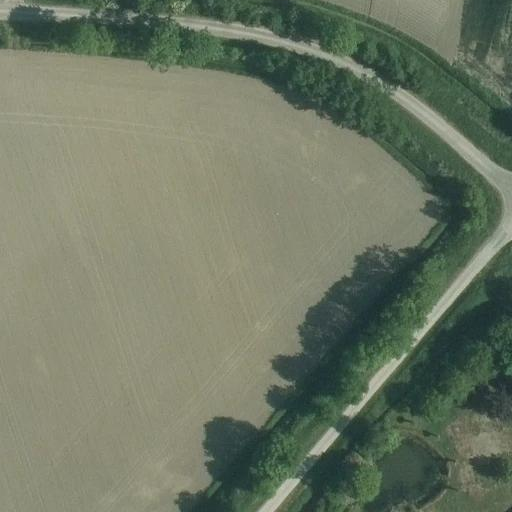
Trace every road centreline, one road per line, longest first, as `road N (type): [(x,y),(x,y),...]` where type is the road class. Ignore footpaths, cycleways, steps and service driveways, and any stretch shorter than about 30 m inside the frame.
road 1 (unclassified): [(511,196),(367,81),(301,50),(0,16)]
road 2 (unclassified): [(271,511),(511,229)]
